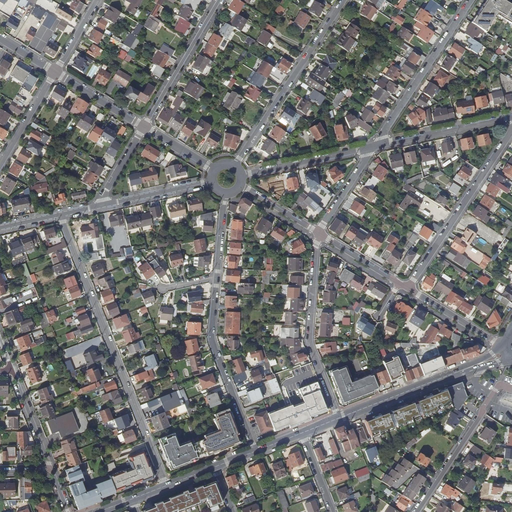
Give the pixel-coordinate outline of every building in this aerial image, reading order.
[(79,1),(77,0),(71,0),(71,1),(73,2),(69,8),(77,13),(83,3),(79,1)] [(140,0),(126,0),(130,2),(126,9),(133,13),(134,11),(135,9),(140,0)] [(185,0),(183,4),(193,9),(198,0),(185,0)] [(231,10),(237,13),(240,8),(244,2),(240,0),(232,0),(228,8),(231,10)] [(323,5),(315,0),(314,0),(309,9),(318,15),(320,11),(319,10),(323,5)] [(406,0),(400,0),(397,6),(401,9),(406,0)] [(466,30),(463,34),(472,39),(473,37),(478,40),(482,32),(485,34),(494,19),(493,18),(494,15),(511,26),(511,4),(505,0),(485,0),(485,1),(472,20),(465,30),(466,30)] [(370,19),(377,8),(366,1),(363,4),(365,5),(360,12),(370,19)] [(424,11),(433,17),(439,6),(431,1),(424,11)] [(149,14),(152,16),(155,17),(157,14),(155,12),(160,5),(156,3),(149,14)] [(55,11),(68,19),(72,12),(59,4),(55,11)] [(193,9),(183,4),(176,15),(179,16),(186,21),(193,9)] [(279,14),(284,7),(281,5),(278,8),(277,7),(275,10),(279,14)] [(44,13),(47,14),(48,13),(36,6),(32,13),(35,14),(37,11),(39,13),(37,16),(41,18),(44,13)] [(108,20),(113,23),(119,11),(110,6),(107,10),(108,10),(104,17),(108,20)] [(414,19),(418,22),(425,27),(426,27),(433,17),(424,11),(421,9),(414,19)] [(246,19),(241,16),(237,13),(231,10),(228,15),(233,19),(230,25),(233,26),(239,30),(246,19)] [(301,31),(310,15),(301,10),(292,25),(301,31)] [(48,13),(47,14),(48,15),(44,21),(51,26),(56,18),(48,13)] [(394,21),(401,25),(405,19),(397,14),(394,21)] [(108,20),(104,17),(101,16),(100,18),(99,20),(96,19),(95,21),(97,23),(96,25),(102,29),(108,20)] [(155,17),(152,16),(145,27),(152,31),(159,20),(155,17)] [(173,28),(182,33),(188,22),(186,21),(179,16),(176,21),(177,22),(173,28)] [(9,18),(5,24),(15,30),(18,25),(16,24),(17,21),(14,19),(12,21),(12,20),(9,18)] [(60,20),(56,27),(63,31),(67,24),(60,20)] [(233,26),(230,25),(225,22),(221,28),(220,27),(217,32),(226,38),(233,26)] [(360,27),(358,26),(352,22),(345,33),(353,38),(360,27)] [(268,24),(264,30),(270,33),(274,27),(268,24)] [(389,34),(394,36),(396,33),(393,31),(396,26),(392,24),(387,32),(389,34)] [(413,34),(403,28),(398,35),(408,41),(413,34)] [(30,41),(34,33),(28,29),(24,37),(30,41)] [(88,38),(95,43),(97,44),(102,34),(93,29),(88,38)] [(433,33),(428,29),(424,35),(429,39),(433,33)] [(266,40),(270,34),(263,30),(256,40),(270,49),(273,44),(266,40)] [(207,42),(215,47),(221,38),(213,33),(207,42)] [(353,38),(345,33),(338,44),(349,51),(356,40),(353,38)] [(251,45),(255,40),(247,35),(244,40),(251,45)] [(139,39),(136,36),(129,48),(133,50),(139,39)] [(44,51),(52,56),(58,47),(54,45),(56,41),(52,39),(44,51)] [(485,48),(477,43),(472,39),(469,44),(474,47),(472,51),(480,56),(485,48)] [(215,47),(207,42),(203,50),(211,55),(215,47)] [(97,44),(95,43),(93,45),(92,44),(89,49),(88,48),(86,52),(97,59),(100,53),(98,52),(101,46),(97,44)] [(454,43),(449,51),(458,58),(464,49),(454,43)] [(405,59),(415,66),(420,58),(419,57),(421,54),(411,48),(405,59)] [(173,63),(175,60),(171,57),(164,53),(162,52),(156,61),(158,62),(157,64),(162,67),(167,58),(168,58),(168,59),(173,63)] [(208,58),(200,53),(193,66),(200,71),(208,58)] [(330,69),(332,70),(338,61),(327,54),(321,63),(330,69)] [(455,59),(448,54),(440,66),(448,71),(455,59)] [(71,66),(80,71),(86,61),(77,56),(71,66)] [(285,73),(291,63),(282,58),(276,67),(285,73)] [(1,59),(0,60),(0,73),(3,76),(10,64),(1,59)] [(267,63),(263,60),(257,70),(267,76),(270,73),(269,72),(272,66),(267,63)] [(398,70),(401,72),(402,70),(407,61),(405,60),(398,70)] [(407,61),(402,70),(410,75),(415,67),(407,61)] [(241,62),(239,65),(248,70),(250,68),(241,62)] [(330,69),(321,63),(314,73),(324,79),(330,69)] [(23,82),(28,74),(15,65),(10,74),(23,82)] [(162,69),(156,65),(152,73),(158,76),(162,69)] [(104,66),(95,80),(105,86),(111,76),(104,72),(106,68),(106,67),(104,66)] [(385,77),(395,83),(402,73),(401,72),(398,70),(392,66),(385,77)] [(117,69),(112,78),(125,86),(130,76),(117,69)] [(448,76),(439,70),(433,79),(442,85),(448,76)] [(249,83),(251,84),(258,88),(265,77),(256,71),(249,83)] [(325,81),(324,79),(314,73),(312,72),(306,81),(319,89),(325,81)] [(23,82),(21,86),(29,91),(36,79),(28,74),(23,82)] [(183,92),(186,94),(194,98),(201,87),(191,81),(188,87),(187,86),(183,92)] [(438,86),(430,81),(426,87),(425,87),(423,90),(423,91),(430,95),(431,96),(438,86)] [(139,91),(136,96),(143,101),(146,96),(147,97),(153,87),(147,83),(141,93),(139,91)] [(395,91),(397,89),(389,83),(385,90),(392,95),(394,91),(395,91)] [(244,95),(253,101),(256,97),(256,96),(260,89),(258,88),(251,84),(244,95)] [(136,96),(139,91),(128,86),(123,95),(129,99),(128,99),(133,102),(136,96)] [(59,101),(64,93),(62,92),(60,90),(59,90),(56,88),(51,96),(59,101)] [(372,98),(383,106),(390,95),(379,88),(372,98)] [(325,95),(315,89),(310,97),(319,103),(325,95)] [(345,93),(340,90),(339,92),(340,93),(334,101),(338,104),(345,93)] [(503,95),(502,90),(491,92),(493,104),(497,103),(497,102),(504,100),(503,95)] [(231,91),(224,103),(233,109),(240,97),(231,91)] [(430,95),(423,91),(416,101),(423,106),(430,95)] [(484,94),(475,96),(477,106),(486,104),(484,94)] [(506,99),(507,106),(511,104),(511,100),(511,94),(505,95),(503,95),(504,100),(506,99)] [(12,100),(21,105),(24,100),(15,95),(12,100)] [(89,102),(86,100),(85,102),(77,97),(73,104),(79,108),(80,105),(82,107),(80,111),(83,113),(89,102)] [(183,100),(178,97),(173,106),(175,108),(173,112),(171,112),(166,110),(164,113),(162,111),(157,120),(166,126),(171,117),(172,118),(175,114),(183,100)] [(312,103),(303,97),(296,108),(297,108),(304,113),(305,114),(312,103)] [(474,108),(472,97),(455,101),(457,111),(462,110),(462,111),(474,108)] [(21,105),(12,100),(8,107),(18,113),(22,106),(21,105)] [(64,118),(72,105),(64,101),(57,113),(64,118)] [(371,113),(375,116),(376,116),(377,115),(382,118),(387,110),(377,104),(371,113)] [(288,121),(295,112),(286,106),(280,115),(281,116),(288,121)] [(455,115),(454,110),(453,107),(441,110),(440,106),(436,106),(434,109),(435,111),(432,112),(433,120),(455,115)] [(424,110),(419,107),(414,110),(407,114),(414,124),(421,119),(420,118),(425,115),(424,110)] [(10,114),(0,108),(0,123),(3,126),(10,114)] [(371,113),(366,110),(359,120),(368,126),(375,116),(371,113)] [(175,114),(172,118),(169,124),(173,127),(172,128),(177,131),(184,120),(175,114)] [(81,116),(74,127),(80,131),(81,130),(86,133),(92,123),(81,116)] [(288,121),(281,116),(278,119),(285,124),(288,121)] [(368,126),(359,120),(358,120),(358,121),(357,121),(356,119),(354,118),(353,118),(352,117),(351,116),(346,119),(347,121),(351,129),(355,127),(354,126),(356,125),(368,133),(371,128),(368,126)] [(314,119),(310,121),(308,122),(303,125),(308,134),(310,133),(314,140),(324,135),(317,123),(316,123),(314,119)] [(194,131),(203,137),(210,126),(201,121),(194,131)] [(249,130),(251,127),(243,122),(241,125),(249,130)] [(188,138),(194,128),(185,123),(180,132),(185,135),(184,136),(188,138)] [(347,131),(346,125),(342,126),(341,123),(334,125),(337,138),(347,136),(346,131),(347,131)] [(286,130),(276,124),(272,131),(272,132),(270,135),(280,141),(286,130)] [(99,136),(103,130),(94,125),(87,136),(96,142),(99,136)] [(104,127),(103,130),(99,136),(110,143),(112,140),(116,134),(104,127)] [(29,135),(40,142),(41,140),(39,138),(41,133),(38,131),(37,133),(32,129),(29,135)] [(488,132),(477,134),(479,145),(490,143),(488,132)] [(220,140),(211,134),(205,143),(215,149),(220,140)] [(225,134),(223,145),(235,149),(239,139),(225,134)] [(471,136),(461,138),(463,148),(473,146),(471,136)] [(275,143),(268,138),(261,149),(269,154),(276,144),(275,143)] [(30,140),(26,148),(37,155),(42,147),(30,140)] [(110,143),(105,152),(112,156),(119,145),(112,140),(110,143)] [(443,151),(453,149),(451,141),(441,143),(443,151)] [(153,161),(159,152),(146,144),(140,153),(153,161)] [(431,146),(428,147),(428,145),(420,147),(424,162),(434,160),(431,146)] [(30,153),(23,148),(17,158),(25,162),(30,153)] [(72,160),(76,152),(70,149),(66,157),(72,160)] [(417,161),(414,151),(404,153),(406,163),(417,161)] [(403,163),(401,153),(389,156),(392,166),(396,165),(397,170),(404,168),(403,163)] [(103,164),(99,162),(96,160),(95,163),(94,162),(89,170),(98,175),(102,167),(102,166),(103,164)] [(17,177),(22,167),(14,162),(9,172),(17,177)] [(511,165),(507,162),(502,170),(511,176),(511,165)] [(387,168),(379,163),(373,174),(373,175),(378,178),(380,179),(387,168)] [(164,167),(165,173),(169,172),(170,177),(184,174),(183,169),(177,170),(176,164),(168,165),(168,166),(164,167)] [(453,177),(463,183),(471,170),(463,164),(458,172),(457,172),(453,177)] [(334,180),(343,174),(340,169),(339,170),(335,165),(329,169),(332,173),(330,174),(334,180)] [(139,172),(141,182),(146,181),(146,180),(150,179),(150,180),(158,178),(156,169),(154,169),(153,166),(148,167),(149,170),(139,172)] [(81,181),(88,185),(90,186),(94,179),(95,180),(98,175),(89,170),(88,169),(81,181)] [(490,181),(491,181),(500,187),(507,192),(510,188),(502,183),(506,177),(496,171),(490,181)] [(141,182),(139,172),(128,175),(130,185),(141,182)] [(334,194),(319,183),(317,172),(316,172),(315,172),(314,172),(313,173),(312,173),(310,174),(310,173),(308,173),(307,173),(306,174),(305,175),(307,186),(316,184),(333,196),(334,194)] [(408,181),(423,175),(423,172),(407,178),(408,181)] [(378,178),(373,175),(371,178),(370,178),(365,184),(366,185),(371,189),(378,178)] [(287,178),(289,188),(298,187),(296,176),(287,178)] [(0,188),(8,194),(15,183),(6,178),(0,188)] [(455,192),(459,185),(453,181),(449,188),(455,192)] [(500,187),(491,181),(486,189),(494,195),(500,187)] [(33,193),(46,189),(45,186),(44,186),(43,183),(37,184),(38,188),(32,189),(33,193)] [(376,192),(371,189),(366,185),(360,193),(371,199),(376,192)] [(408,189),(404,195),(398,205),(403,208),(406,204),(405,203),(407,200),(408,200),(410,198),(418,204),(422,198),(411,191),(408,189)] [(51,193),(53,198),(54,198),(55,203),(60,202),(60,201),(65,199),(63,193),(58,194),(59,197),(56,197),(55,192),(51,193)] [(435,200),(443,205),(449,197),(440,192),(435,200)] [(495,199),(485,193),(480,201),(490,207),(495,199)] [(290,208),(293,209),(299,199),(302,201),(303,200),(315,209),(319,205),(308,195),(307,195),(306,196),(302,194),(301,196),(298,195),(290,208)] [(252,202),(242,196),(238,204),(247,210),(252,202)] [(186,200),(188,210),(198,208),(202,207),(200,197),(186,200)] [(14,212),(29,208),(26,198),(11,202),(14,212)] [(350,207),(359,213),(364,205),(354,198),(352,202),(353,202),(350,207)] [(417,206),(418,204),(410,198),(408,200),(408,201),(417,206)] [(183,203),(172,205),(172,206),(167,208),(169,218),(185,214),(183,203)] [(487,209),(478,203),(472,212),(486,221),(489,217),(484,214),(487,209)] [(156,216),(161,215),(159,205),(149,207),(152,220),(156,219),(156,216)] [(203,213),(200,214),(199,214),(199,224),(203,225),(202,231),(211,231),(212,221),(211,221),(211,216),(217,214),(216,211),(203,213)] [(125,222),(125,218),(124,214),(120,215),(120,214),(116,215),(116,213),(112,214),(112,216),(108,217),(110,226),(121,223),(125,222)] [(152,224),(150,213),(138,215),(141,227),(152,224)] [(139,227),(137,215),(125,218),(125,222),(126,227),(127,230),(139,227)] [(338,233),(344,223),(339,219),(336,217),(329,227),(338,233)] [(265,233),(271,223),(263,218),(256,228),(265,233)] [(231,228),(240,229),(240,228),(241,220),(232,219),(231,228)] [(436,231),(439,226),(434,222),(431,228),(436,231)] [(91,236),(98,234),(96,223),(92,224),(92,226),(89,226),(80,228),(82,236),(91,234),(91,236)] [(428,226),(424,223),(418,232),(427,238),(431,230),(427,227),(428,226)] [(353,236),(358,229),(351,224),(345,233),(352,238),(353,236)] [(278,228),(275,226),(269,234),(280,240),(285,232),(281,230),(277,228),(278,228)] [(358,229),(353,236),(355,237),(353,240),(360,245),(362,242),(362,241),(362,240),(368,232),(365,230),(366,229),(360,226),(358,229)] [(461,238),(463,239),(469,243),(477,232),(468,226),(467,228),(471,230),(465,238),(462,236),(461,238)] [(41,239),(54,236),(52,228),(39,231),(41,239)] [(240,229),(231,228),(230,238),(239,239),(240,229)] [(471,230),(467,228),(465,231),(462,236),(465,238),(471,230)] [(373,230),(371,233),(367,240),(378,247),(384,237),(373,230)] [(399,239),(401,236),(392,231),(391,234),(399,239)] [(367,240),(371,233),(368,232),(362,240),(365,242),(367,240)] [(21,241),(24,250),(25,251),(34,248),(32,244),(36,243),(33,235),(24,238),(24,239),(21,241)] [(295,253),(304,248),(297,235),(293,238),(287,241),(289,244),(290,243),(295,253)] [(461,238),(457,235),(451,245),(460,250),(464,244),(460,242),(463,239),(461,238)] [(397,241),(390,236),(385,242),(389,244),(385,251),(386,252),(385,253),(386,254),(387,253),(389,254),(393,247),(397,241)] [(21,241),(20,238),(8,242),(13,255),(24,250),(21,241)] [(66,246),(63,238),(60,239),(61,243),(53,246),(55,251),(66,246)] [(203,238),(194,240),(193,240),(196,252),(205,250),(203,238)] [(409,249),(413,242),(409,239),(405,246),(409,249)] [(229,252),(239,253),(240,243),(230,242),(229,252)] [(458,250),(457,250),(452,247),(446,255),(461,264),(466,256),(467,256),(458,250)] [(393,248),(386,258),(395,264),(402,254),(393,248)] [(409,249),(402,259),(408,264),(415,253),(409,249)] [(55,256),(53,257),(55,262),(63,259),(62,257),(64,257),(62,253),(61,254),(60,251),(54,253),(55,256)] [(183,263),(182,259),(181,253),(168,256),(171,266),(172,266),(172,267),(176,266),(175,264),(179,263),(179,264),(183,263)] [(239,261),(239,256),(235,256),(229,255),(228,267),(237,267),(237,261),(239,261)] [(486,269),(490,257),(484,255),(480,267),(486,269)] [(197,266),(208,267),(209,256),(203,256),(203,257),(198,256),(197,266)] [(288,270),(300,271),(301,257),(289,257),(288,270)] [(67,260),(52,266),(56,274),(70,269),(67,260)] [(324,289),(331,289),(332,285),(334,278),(336,272),(338,264),(328,261),(326,269),(328,270),(324,283),(325,283),(324,289)] [(155,273),(153,271),(147,262),(138,268),(146,279),(155,273)] [(104,273),(100,264),(92,267),(95,276),(104,273)] [(155,273),(158,278),(165,273),(160,266),(153,271),(155,273)] [(349,282),(354,274),(344,268),(339,275),(345,278),(344,280),(349,282)] [(231,270),(226,270),(225,280),(237,281),(238,277),(231,276),(231,270)] [(0,285),(4,284),(9,282),(8,281),(6,280),(3,281),(0,272),(0,285)] [(443,272),(434,287),(438,289),(440,287),(441,288),(448,293),(450,289),(452,286),(454,283),(449,280),(451,277),(443,272)] [(354,274),(349,282),(359,288),(364,280),(354,274)] [(32,282),(31,281),(29,275),(24,277),(27,284),(32,282)] [(67,288),(76,284),(72,275),(63,279),(67,288)] [(103,289),(113,286),(110,280),(109,280),(107,275),(97,279),(99,284),(101,283),(103,289)] [(433,279),(429,276),(427,275),(422,283),(424,284),(423,286),(427,288),(428,286),(430,288),(433,283),(432,282),(433,279)] [(291,284),(302,284),(302,276),(292,276),(291,284)] [(244,287),(237,287),(237,292),(252,293),(252,283),(244,282),(244,287)] [(375,285),(371,282),(370,284),(367,288),(371,290),(369,294),(373,297),(376,293),(382,297),(387,289),(376,282),(375,285)] [(71,298),(79,295),(75,285),(68,289),(71,298)] [(502,294),(503,295),(510,300),(511,296),(511,294),(511,289),(507,286),(502,294)] [(107,304),(113,301),(108,288),(100,292),(103,302),(106,301),(107,304)] [(335,290),(331,289),(324,289),(323,289),(323,302),(334,302),(335,290)] [(450,289),(448,293),(444,298),(451,302),(452,301),(458,305),(463,298),(450,289)] [(142,297),(145,304),(155,300),(151,290),(141,294),(142,297)] [(188,302),(195,301),(201,300),(200,292),(195,292),(195,291),(186,292),(188,302)] [(234,296),(225,295),(225,305),(234,305),(234,296)] [(477,306),(482,297),(479,295),(473,304),(477,306)] [(484,295),(482,297),(477,306),(487,313),(493,303),(489,300),(490,299),(484,295)] [(7,303),(10,302),(8,297),(0,300),(0,306),(1,308),(8,306),(7,303)] [(303,298),(291,298),(290,311),(295,311),(302,311),(303,298)] [(209,303),(210,299),(201,300),(195,301),(195,304),(191,303),(190,311),(202,312),(203,302),(209,303)] [(401,311),(405,314),(409,307),(400,301),(398,305),(396,304),(393,309),(400,313),(401,311)] [(459,307),(468,313),(472,307),(462,301),(459,307)] [(112,318),(119,316),(114,302),(105,306),(109,314),(110,313),(111,315),(112,318)] [(171,320),(171,319),(172,308),(159,307),(157,314),(160,315),(159,319),(171,320)] [(407,317),(412,309),(409,307),(405,314),(404,315),(407,317)] [(16,308),(3,313),(8,325),(21,321),(16,308)] [(52,308),(44,311),(45,315),(48,322),(50,321),(51,323),(53,322),(52,320),(55,319),(52,313),(54,312),(52,308)] [(409,321),(418,326),(424,317),(426,313),(417,308),(415,311),(415,312),(409,321)] [(295,311),(290,311),(285,311),(285,324),(295,324),(295,311)] [(225,322),(238,322),(239,313),(226,312),(225,322)] [(320,323),(330,323),(331,313),(321,312),(320,323)] [(491,312),(486,320),(489,326),(501,320),(499,315),(494,317),(491,312)] [(83,326),(89,324),(85,314),(76,317),(80,325),(82,324),(83,326)] [(124,314),(119,316),(112,318),(116,328),(128,323),(124,314)] [(25,331),(33,328),(30,319),(20,323),(19,324),(20,326),(21,326),(22,328),(24,327),(25,331)] [(375,326),(367,321),(362,330),(370,335),(375,326)] [(396,325),(386,321),(383,328),(393,332),(396,325)] [(238,322),(225,322),(224,332),(238,333),(238,322)] [(447,324),(444,322),(442,325),(435,337),(444,343),(451,332),(445,328),(447,324)] [(184,334),(196,334),(197,323),(185,323),(184,334)] [(330,323),(320,323),(319,335),(329,336),(330,323)] [(435,337),(442,325),(439,323),(438,325),(437,324),(435,328),(431,326),(428,332),(426,332),(423,337),(424,337),(420,344),(431,344),(435,337)] [(79,328),(70,331),(72,336),(76,334),(75,332),(80,331),(82,335),(86,333),(86,331),(91,328),(90,324),(79,328)] [(131,327),(121,331),(125,342),(139,336),(138,334),(137,334),(136,332),(134,333),(131,327)] [(280,338),(297,338),(297,328),(280,328),(280,338)] [(21,350),(29,347),(27,344),(30,343),(26,333),(15,337),(21,350)] [(454,342),(459,343),(460,337),(453,333),(452,340),(454,341),(454,342)] [(46,336),(36,339),(37,344),(48,341),(46,336)] [(237,336),(229,336),(229,340),(230,340),(229,350),(239,351),(240,340),(237,340),(237,336)] [(195,338),(185,340),(187,352),(198,350),(195,338)] [(280,338),(279,338),(279,346),(287,346),(291,346),(291,349),(287,348),(287,355),(292,354),(298,353),(298,346),(296,346),(296,344),(298,344),(298,338),(297,338),(280,338)] [(65,358),(78,354),(77,351),(95,345),(93,339),(62,349),(65,358)] [(137,340),(127,345),(130,354),(141,349),(137,340)] [(336,351),(335,342),(332,342),(315,344),(315,346),(316,348),(320,348),(321,352),(336,351)] [(429,357),(434,355),(431,346),(424,348),(425,351),(421,352),(423,358),(429,356),(429,357)] [(471,348),(465,350),(465,349),(460,351),(463,359),(465,358),(466,360),(478,356),(474,347),(471,348)] [(463,359),(460,351),(460,348),(453,351),(450,352),(450,354),(449,354),(450,357),(442,359),(444,366),(463,359)] [(259,350),(248,351),(249,357),(256,356),(257,360),(263,359),(265,363),(268,362),(265,355),(261,356),(259,350)] [(78,361),(80,366),(83,365),(82,363),(88,361),(84,351),(79,354),(81,360),(78,361)] [(22,365),(31,362),(27,352),(18,355),(22,365)] [(312,363),(311,360),(307,362),(303,352),(298,353),(292,354),(287,355),(292,368),(304,363),(305,366),(312,363)] [(143,367),(144,371),(150,369),(153,367),(157,366),(152,353),(143,357),(147,366),(143,367)] [(195,355),(189,356),(193,370),(201,369),(202,368),(201,363),(200,363),(199,359),(201,358),(200,354),(195,355)] [(401,367),(397,356),(383,361),(386,371),(390,381),(391,382),(405,377),(403,373),(402,370),(401,367)] [(231,361),(236,374),(244,371),(239,358),(231,361)] [(31,382),(40,379),(35,366),(26,369),(31,382)] [(328,371),(330,377),(339,399),(341,405),(346,403),(374,393),(373,392),(374,391),(376,391),(378,390),(377,389),(372,374),(350,382),(348,378),(350,377),(345,366),(337,369),(337,368),(329,370),(328,371)] [(95,367),(85,370),(90,382),(99,379),(95,367)] [(415,380),(423,377),(420,369),(420,367),(411,370),(414,379),(415,380)] [(144,371),(133,375),(135,381),(144,378),(145,381),(153,378),(150,369),(144,371)] [(261,379),(257,370),(249,373),(253,382),(261,379)] [(414,379),(411,370),(403,373),(405,377),(406,381),(414,379)] [(390,381),(386,371),(376,375),(380,385),(390,381)] [(216,384),(212,373),(198,378),(200,383),(198,384),(200,390),(216,384)] [(274,378),(267,380),(272,393),(279,391),(274,378)] [(97,381),(79,388),(81,393),(94,387),(94,385),(98,384),(97,381)] [(106,391),(115,387),(112,381),(103,384),(106,391)] [(285,409),(293,426),(304,422),(305,423),(317,418),(316,416),(328,411),(317,381),(304,386),(309,400),(285,409)] [(41,403),(48,401),(51,399),(49,394),(47,395),(46,392),(50,391),(48,385),(37,389),(40,397),(39,398),(41,403)] [(149,385),(140,389),(145,400),(153,397),(149,385)] [(237,392),(238,396),(245,393),(248,398),(249,398),(250,402),(262,397),(258,387),(247,391),(247,390),(252,388),(251,386),(237,392)] [(445,410),(452,404),(452,402),(448,393),(446,388),(416,400),(419,407),(418,407),(417,405),(415,405),(413,402),(391,410),(393,417),(392,417),(391,415),(389,415),(388,411),(365,420),(371,436),(373,435),(373,436),(378,434),(377,433),(379,432),(379,433),(380,433),(381,434),(385,432),(385,431),(386,430),(388,429),(388,430),(393,429),(392,427),(394,427),(392,423),(396,422),(397,425),(398,425),(399,426),(403,424),(403,423),(404,423),(405,423),(406,423),(406,424),(411,422),(411,421),(412,420),(413,419),(414,420),(418,419),(418,417),(419,417),(418,413),(421,412),(422,414),(424,413),(427,416),(431,411),(434,413),(439,407),(441,408),(445,410)] [(116,389),(101,395),(105,405),(112,402),(113,404),(121,400),(117,392),(116,389)] [(448,393),(452,402),(462,399),(458,389),(448,393)] [(178,390),(159,397),(165,411),(177,406),(184,404),(178,390)] [(216,406),(221,404),(217,392),(207,396),(211,408),(216,406)] [(48,401),(41,403),(42,406),(39,408),(41,413),(42,413),(44,417),(53,414),(52,411),(55,410),(54,407),(51,408),(48,401)] [(186,410),(184,404),(177,406),(179,413),(186,410)] [(266,413),(268,416),(272,427),(274,432),(287,426),(288,428),(293,426),(285,409),(284,406),(266,413)] [(112,419),(108,408),(98,411),(103,423),(112,419)] [(160,439),(158,440),(159,442),(163,452),(167,462),(169,462),(170,467),(169,467),(170,471),(176,468),(188,464),(194,461),(198,460),(197,458),(197,456),(206,453),(207,454),(208,456),(213,454),(220,451),(224,449),(230,447),(236,445),(238,444),(242,442),(240,438),(239,438),(238,435),(239,434),(233,418),(234,418),(232,412),(230,413),(229,409),(214,415),(216,420),(214,420),(218,430),(215,431),(204,435),(205,439),(195,443),(194,442),(190,443),(190,441),(182,444),(179,445),(175,433),(160,439)] [(452,428),(462,413),(456,409),(453,412),(452,412),(449,416),(451,417),(446,424),(452,428)] [(62,437),(78,430),(70,411),(46,421),(51,433),(59,429),(62,437)] [(163,412),(151,417),(157,431),(169,426),(163,412)] [(463,414),(462,413),(452,428),(453,429),(461,418),(462,418),(464,415),(463,414)] [(16,414),(6,414),(6,419),(8,419),(8,428),(17,428),(16,414)] [(128,420),(126,414),(114,419),(118,430),(129,426),(127,420),(128,420)] [(272,427),(268,416),(255,421),(259,430),(261,432),(272,427)] [(496,433),(487,426),(480,437),(489,443),(496,433)] [(342,427),(334,430),(338,440),(346,436),(347,438),(343,439),(343,441),(347,439),(348,441),(349,443),(347,443),(347,442),(342,444),(345,453),(360,447),(358,444),(353,431),(353,430),(345,433),(342,427)] [(353,431),(358,444),(367,440),(362,427),(353,431)] [(125,443),(135,439),(131,429),(121,433),(125,443)] [(426,429),(416,437),(418,439),(428,431),(426,429)] [(19,447),(31,446),(27,446),(26,432),(18,432),(19,447)] [(72,438),(62,441),(66,449),(65,450),(67,455),(76,451),(77,451),(72,438)] [(339,455),(333,439),(328,441),(334,457),(339,455)] [(414,444),(411,442),(408,444),(404,447),(407,450),(414,444)] [(16,451),(17,460),(20,460),(20,455),(31,454),(31,446),(19,447),(19,450),(16,451)] [(483,451),(475,446),(471,452),(479,457),(483,451)] [(378,455),(375,447),(365,452),(370,463),(373,462),(372,459),(373,459),(375,457),(375,456),(378,455)] [(136,469),(110,479),(116,493),(141,483),(144,482),(147,481),(154,478),(155,474),(149,460),(148,460),(148,459),(143,448),(130,454),(136,469)] [(313,451),(318,463),(326,460),(325,457),(324,457),(322,453),(320,453),(319,449),(313,451)] [(79,465),(81,464),(76,451),(67,455),(70,463),(69,463),(70,468),(79,465)] [(2,461),(15,461),(15,456),(8,456),(7,452),(2,452),(2,461)] [(299,452),(289,456),(293,468),(304,464),(299,452)] [(492,457),(486,453),(480,464),(487,469),(489,470),(495,462),(511,464),(511,460),(504,459),(492,457)] [(424,468),(429,461),(420,455),(415,461),(424,468)] [(471,468),(477,460),(469,455),(464,463),(471,468)] [(381,482),(390,488),(394,481),(396,482),(400,476),(402,477),(406,471),(408,472),(413,465),(404,459),(400,466),(398,465),(394,471),(392,470),(387,476),(386,475),(381,482)] [(319,466),(322,473),(342,465),(343,465),(341,460),(333,463),(332,462),(324,466),(323,464),(319,466)] [(106,464),(108,471),(116,469),(114,462),(106,464)] [(281,463),(272,466),(277,480),(286,476),(281,463)] [(253,468),(256,477),(265,473),(262,464),(253,468)] [(83,477),(79,465),(70,468),(66,470),(67,472),(70,482),(75,480),(79,479),(83,477)] [(335,484),(348,479),(343,468),(331,473),(335,484)] [(370,475),(368,469),(355,474),(356,479),(370,475)] [(402,496),(409,500),(411,502),(426,479),(418,475),(416,478),(415,478),(402,496)] [(233,476),(225,479),(228,488),(237,484),(233,476)] [(475,483),(466,477),(459,487),(468,493),(475,483)] [(30,482),(30,478),(23,479),(23,484),(24,500),(27,500),(30,500),(30,486),(32,486),(32,482),(30,482)] [(86,492),(82,481),(80,481),(76,483),(70,486),(79,510),(102,500),(101,498),(116,493),(110,479),(95,485),(97,488),(86,492)] [(178,511),(197,504),(196,503),(197,502),(206,498),(209,506),(222,501),(215,481),(202,486),(201,485),(194,488),(194,489),(192,490),(187,492),(187,490),(168,498),(169,499),(162,502),(161,501),(154,504),(155,506),(151,507),(141,511),(171,511),(177,510),(178,511)] [(0,483),(0,491),(1,492),(1,496),(13,496),(13,484),(0,483)] [(303,499),(314,494),(310,484),(299,488),(303,499)] [(493,484),(492,494),(501,495),(502,485),(493,484)] [(348,503),(352,501),(355,500),(353,495),(349,496),(346,486),(336,490),(340,500),(346,497),(348,503)] [(441,494),(450,499),(452,495),(457,499),(460,493),(456,490),(455,491),(447,486),(441,494)] [(282,491),(275,493),(282,510),(285,509),(288,508),(282,491)] [(411,502),(409,500),(407,502),(402,498),(396,506),(405,511),(407,510),(407,509),(406,508),(408,505),(411,506),(413,503),(411,502)] [(46,501),(36,505),(38,511),(47,511),(50,511),(46,501)] [(318,511),(315,501),(305,505),(307,511),(318,511)] [(348,503),(343,505),(346,511),(357,511),(352,501),(348,503)] [(452,511),(453,511),(447,507),(441,503),(437,508),(439,509),(437,511),(452,511)] [(459,511),(463,507),(458,503),(455,508),(449,504),(447,507),(453,511),(459,511)]
